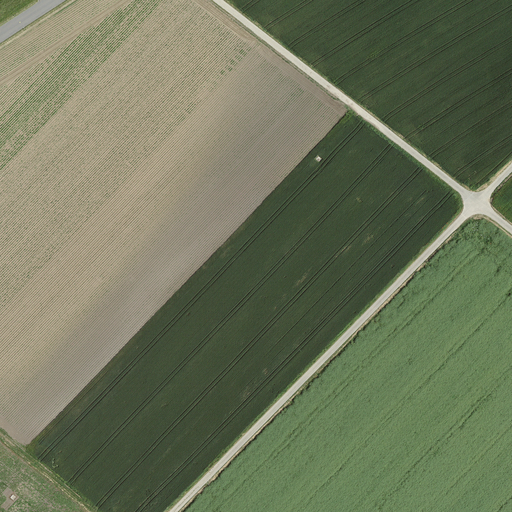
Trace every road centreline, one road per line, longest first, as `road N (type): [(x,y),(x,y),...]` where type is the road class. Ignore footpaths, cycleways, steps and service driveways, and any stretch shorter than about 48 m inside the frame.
road 1 (track): [(172,511),(511,166)]
road 2 (track): [(511,229),(217,0)]
road 3 (track): [(0,431),(97,511)]
